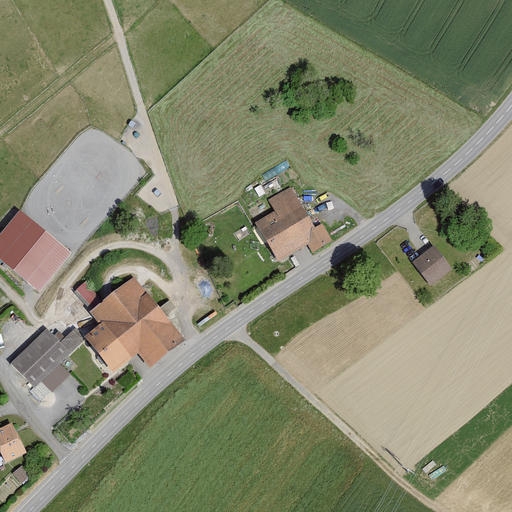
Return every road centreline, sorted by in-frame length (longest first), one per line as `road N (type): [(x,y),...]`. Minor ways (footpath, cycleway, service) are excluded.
road 1 (secondary): [(73,468),(229,327),(377,231),(445,176),(511,106)]
road 2 (track): [(229,327),(440,511)]
